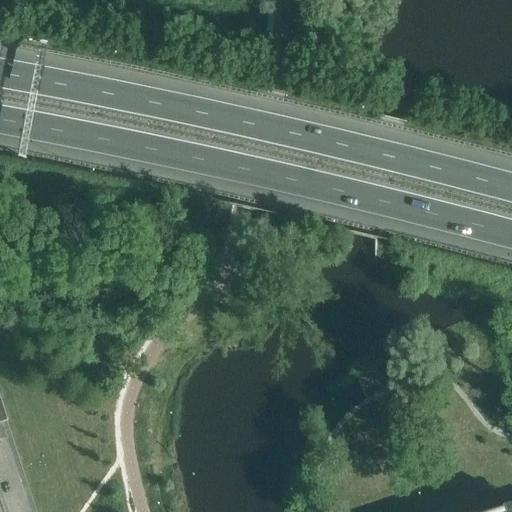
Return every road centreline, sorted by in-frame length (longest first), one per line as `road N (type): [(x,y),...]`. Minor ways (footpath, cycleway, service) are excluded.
road 1 (motorway): [(511,188),(294,133),(0,74)]
road 2 (motorway): [(0,122),(320,185),(511,233)]
